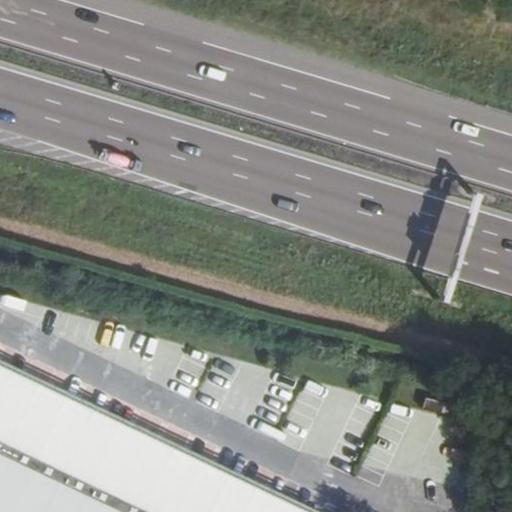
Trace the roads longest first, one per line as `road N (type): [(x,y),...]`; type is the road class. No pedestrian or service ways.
road 1 (motorway): [(0,103),(511,256)]
road 2 (motorway): [(511,162),(0,9)]
